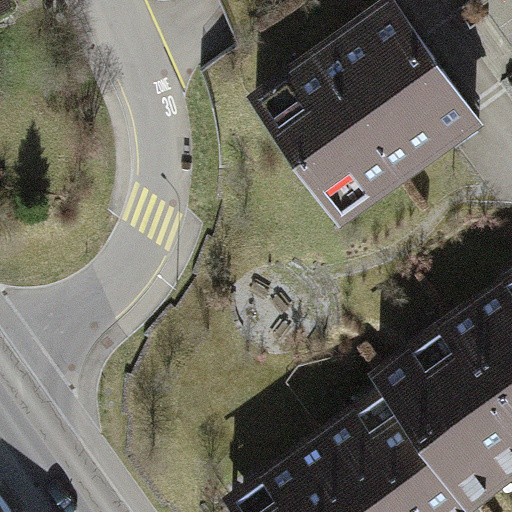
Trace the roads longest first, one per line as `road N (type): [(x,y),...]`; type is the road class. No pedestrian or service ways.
road 1 (residential): [(5,372),(90,307),(129,266),(157,218),(164,139),(111,0)]
road 2 (secondary): [(5,372),(102,511)]
